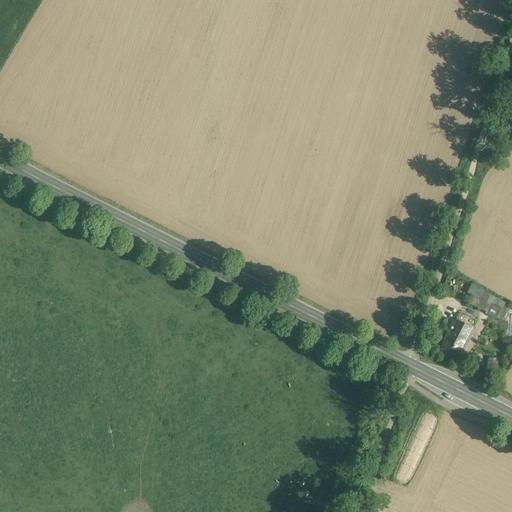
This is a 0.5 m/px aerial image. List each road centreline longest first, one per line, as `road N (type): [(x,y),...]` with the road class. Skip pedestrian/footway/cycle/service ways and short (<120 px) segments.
road 1 (primary): [(0,158),(410,366)]
road 2 (unclassified): [(410,366),(355,511)]
